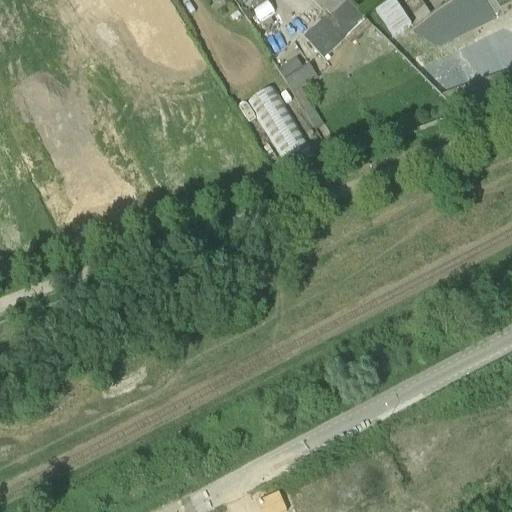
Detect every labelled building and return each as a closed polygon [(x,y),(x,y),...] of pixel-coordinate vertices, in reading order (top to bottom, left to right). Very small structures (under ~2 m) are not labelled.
[(88,39),(127,19),(116,0),(107,0),(76,17),(88,39)] [(317,0),(315,3),(323,11),(334,0),(317,0)] [(334,0),(323,11),(329,18),(332,20),(349,3),(346,0),(334,0)] [(411,26),(394,0),(393,0),(376,12),(393,38),(411,26)] [(395,0),(401,8),(412,0),(395,0)] [(407,18),(425,5),(421,0),(412,0),(401,8),(407,18)] [(332,20),(329,18),(305,40),(325,61),(367,21),(365,18),(349,3),(332,20)] [(425,5),(407,18),(414,27),(432,15),(425,5)] [(170,22),(164,13),(163,13),(160,16),(154,19),(160,29),(170,22)] [(100,61),(138,40),(127,19),(88,39),(100,61)] [(170,22),(160,29),(166,38),(172,34),(175,32),(176,32),(170,22)] [(68,27),(49,34),(65,81),(84,75),(68,27)] [(150,62),(138,40),(100,61),(112,83),(150,63),(150,62)] [(300,40),(271,58),(293,95),(320,76),(309,59),(312,58),(300,40)] [(0,105),(3,114),(24,105),(3,55),(0,56),(0,105)] [(211,74),(205,65),(204,66),(201,68),(195,71),(201,81),(211,74)] [(211,74),(201,81),(207,90),(213,87),(216,84),(217,84),(211,74)] [(119,96),(131,119),(169,98),(157,76),(119,96)] [(290,175),(317,158),(274,89),(247,106),(290,175)] [(169,98),(131,119),(143,141),(181,120),(169,98)] [(1,113),(0,113),(0,141),(13,135),(1,113)] [(243,124),(237,115),(236,116),(233,118),(227,121),(233,131),(243,124)] [(243,124),(233,131),(239,140),(245,137),(248,134),(249,134),(243,124)] [(154,173),(185,156),(174,136),(143,153),(154,173)] [(0,188),(32,171),(20,149),(0,159),(0,188)] [(196,176),(185,156),(154,173),(165,193),(196,176)] [(32,171),(0,188),(0,204),(5,214),(44,194),(32,171)] [(33,237),(64,221),(53,201),(22,217),(33,237)] [(74,241),(64,221),(33,237),(43,257),(74,241)]
